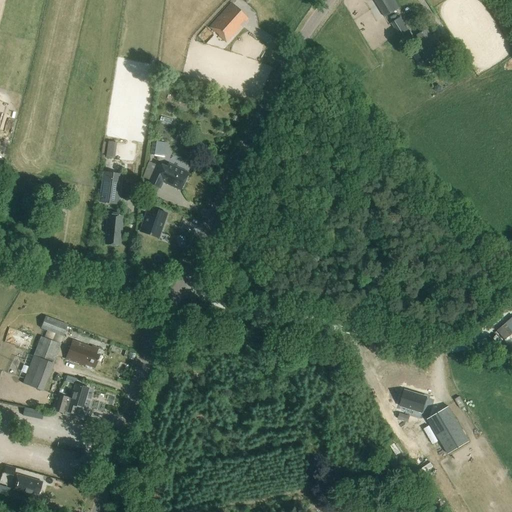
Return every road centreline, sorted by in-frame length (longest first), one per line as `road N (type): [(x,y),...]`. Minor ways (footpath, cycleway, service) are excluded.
road 1 (unclassified): [(177,287),(237,307),(446,346),(468,342),(511,307)]
road 2 (tertiary): [(177,287),(289,59),(328,0)]
road 3 (tertiary): [(95,511),(169,305)]
road 4 (tertiary): [(169,305),(0,258)]
